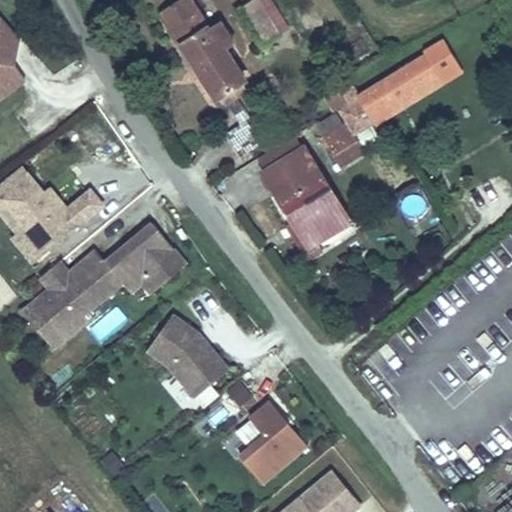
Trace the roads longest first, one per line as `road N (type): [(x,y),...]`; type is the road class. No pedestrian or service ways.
road 1 (residential): [(61,0),(161,157),(419,489)]
road 2 (unknown): [(511,305),(469,344),(434,399),(476,416),(511,407)]
